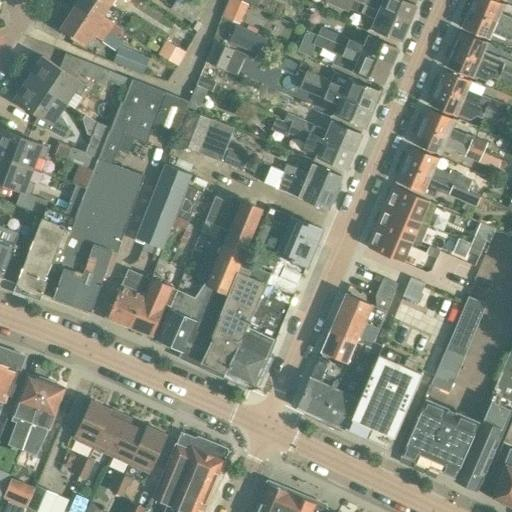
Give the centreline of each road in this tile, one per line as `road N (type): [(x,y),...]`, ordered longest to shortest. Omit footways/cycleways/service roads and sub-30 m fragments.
road 1 (residential): [(265,426),(445,0)]
road 2 (residential): [(265,426),(0,313)]
road 3 (residential): [(443,511),(265,426)]
